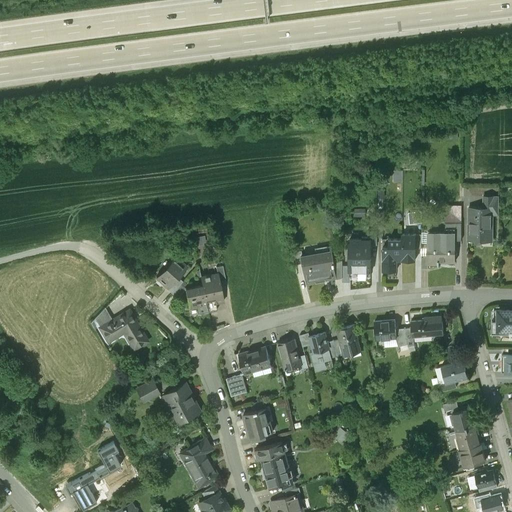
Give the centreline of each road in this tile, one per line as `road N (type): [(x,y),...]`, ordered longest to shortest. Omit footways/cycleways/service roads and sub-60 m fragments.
road 1 (motorway): [(0,74),(511,8)]
road 2 (residential): [(466,295),(324,309),(229,331),(206,350)]
road 3 (motorway): [(267,0),(0,35)]
road 4 (residential): [(511,467),(466,295)]
road 5 (residential): [(254,511),(206,350)]
road 6 (residential): [(206,350),(91,250)]
